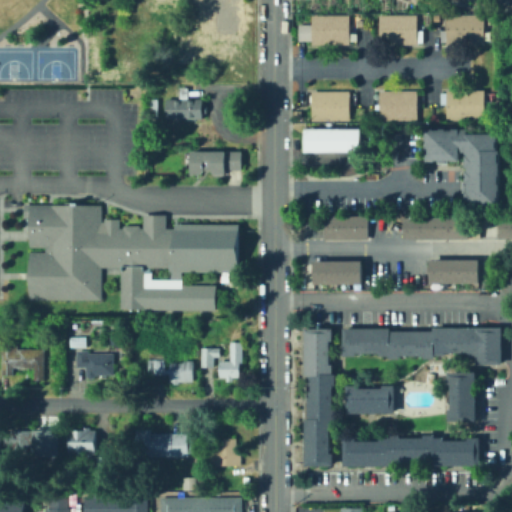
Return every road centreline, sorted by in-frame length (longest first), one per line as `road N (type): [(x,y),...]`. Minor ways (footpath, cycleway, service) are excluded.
road 1 (tertiary): [(274,0),(273,511)]
road 2 (residential): [(273,402),(0,402)]
road 3 (residential): [(273,246),(511,247)]
road 4 (residential): [(465,64),(275,67)]
road 5 (residential): [(456,187),(273,188)]
